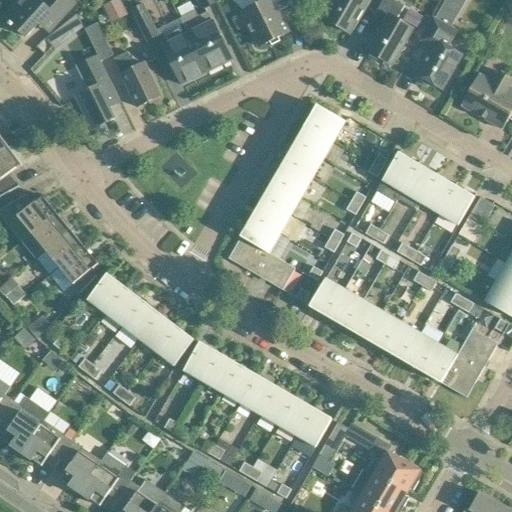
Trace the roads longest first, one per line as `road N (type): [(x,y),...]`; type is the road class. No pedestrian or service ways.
road 1 (residential): [(469,450),(183,278)]
road 2 (residential): [(301,67),(79,172)]
road 3 (residential): [(183,278),(301,67)]
road 4 (residential): [(511,169),(332,64),(301,67)]
road 5 (residential): [(183,278),(79,172)]
road 6 (residential): [(79,172),(0,59)]
